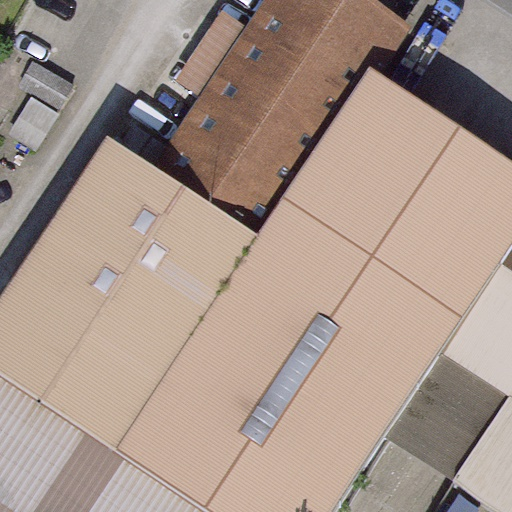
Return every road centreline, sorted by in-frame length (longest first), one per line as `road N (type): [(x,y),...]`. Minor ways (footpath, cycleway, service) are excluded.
road 1 (unknown): [(8,244),(173,0)]
road 2 (unknown): [(511,200),(468,162),(421,89),(424,65),(459,0)]
